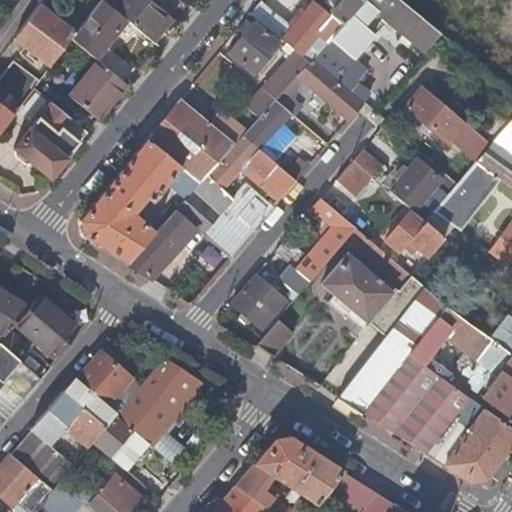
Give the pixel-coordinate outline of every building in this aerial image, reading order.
[(85,19),(76,32),(71,38),(98,60),(99,61),(103,56),(99,53),(119,28),(126,19),(109,4),(103,0),(100,0),(89,15),(101,23),(97,29),(85,19)] [(154,0),(112,0),(109,4),(126,19),(135,26),(147,35),(167,10),(154,0)] [(361,2),(362,0),(324,0),(323,1),(322,0),(315,0),(314,2),(326,12),(341,24),(345,19),(361,2)] [(437,32),(398,0),(362,0),(361,2),(372,11),(373,12),(376,9),(386,18),(424,49),(437,32)] [(326,41),(341,24),(326,12),(314,2),(292,28),(259,1),(249,13),(289,46),(297,36),(306,44),(316,32),(326,41)] [(372,11),(361,2),(345,19),(357,29),(372,11)] [(76,32),(39,3),(13,38),(50,66),(71,38),(76,32)] [(351,58),(386,18),(376,9),(373,12),(372,11),(357,29),(340,48),(351,58)] [(147,35),(152,40),(173,15),(167,10),(147,35)] [(126,19),(119,28),(128,35),(135,26),(126,19)] [(245,19),(236,29),(243,35),(229,52),(252,73),(278,44),(254,24),(253,25),(245,19)] [(357,29),(345,19),(341,24),(326,41),(312,56),(310,59),(361,102),(367,96),(366,91),(356,82),(365,70),(351,58),(340,48),(357,29)] [(308,61),(310,59),(312,56),(307,52),(303,57),(308,61)] [(282,90),(296,74),(307,62),(298,54),(264,91),(274,99),(282,90)] [(346,119),(361,102),(310,59),(308,61),(307,62),(296,74),(346,119)] [(98,119),(127,84),(99,61),(98,60),(69,95),(98,119)] [(451,137),(476,158),(490,141),(422,86),(406,106),(448,141),(451,137)] [(289,113),(293,116),(301,106),(282,90),(274,99),(289,113)] [(274,99),(264,91),(249,108),(258,116),(274,99)] [(179,98),(147,138),(180,166),(199,182),(206,174),(221,188),(238,169),(242,165),(257,148),(241,135),(234,143),(207,121),(179,98)] [(258,116),(245,130),(241,135),(257,148),(280,123),(289,113),(274,99),(258,116)] [(0,131),(18,109),(9,102),(4,109),(0,105),(0,131)] [(31,162),(49,178),(88,132),(51,102),(13,147),(15,149),(13,150),(14,156),(25,164),(30,164),(31,162)] [(218,108),(207,121),(234,143),(241,135),(245,130),(218,108)] [(511,115),(490,141),(476,158),(475,159),(500,178),(511,186),(511,115)] [(280,123),(257,148),(273,162),(294,135),(280,123)] [(385,128),(371,146),(384,156),(398,138),(385,128)] [(180,166),(147,138),(78,221),(80,234),(126,263),(154,232),(132,212),(145,197),(151,201),(167,183),(180,166)] [(242,165),(280,197),(294,180),(287,174),(276,164),(273,162),(257,148),(242,165)] [(381,165),(362,148),(352,160),(362,169),(371,176),(381,165)] [(415,158),(388,190),(410,209),(424,220),(432,210),(425,204),(441,186),(445,189),(447,185),(415,158)] [(500,178),(475,159),(436,213),(461,231),(500,178)] [(362,169),(352,160),(336,179),(346,187),(362,169)] [(294,180),(304,170),(296,163),(287,174),(294,180)] [(238,169),(276,202),(280,197),(242,165),(238,169)] [(199,182),(180,166),(167,183),(172,188),(174,186),(186,196),(199,182)] [(206,174),(199,182),(186,196),(175,209),(190,222),(201,232),(232,197),(221,188),(206,174)] [(286,237),(274,251),(309,280),(344,238),(354,227),(320,198),(312,207),(325,218),(327,219),(331,220),(335,223),(320,240),(307,255),(286,237)] [(154,216),(162,223),(175,209),(167,202),(154,216)] [(154,232),(126,263),(150,278),(152,273),(147,270),(190,222),(175,209),(162,223),(154,232)] [(418,246),(427,254),(442,236),(431,226),(424,220),(410,209),(385,239),(398,251),(403,245),(412,252),(418,246)] [(436,213),(433,210),(432,210),(424,220),(431,226),(441,215),(436,213)] [(314,234),(320,240),(335,223),(331,220),(327,219),(314,234)] [(368,320),(385,334),(423,285),(411,274),(354,227),(344,238),(400,285),(397,289),(393,286),(390,290),(379,281),(380,279),(375,275),(374,277),(363,268),(366,264),(351,252),(348,256),(346,253),(320,283),(333,294),(327,301),(344,316),(346,314),(361,327),(368,320)] [(489,250),(511,266),(511,245),(500,236),(489,250)] [(255,274),(230,302),(260,328),(285,298),(255,274)] [(385,334),(336,396),(423,451),(454,410),(472,422),(443,464),(470,481),(487,478),(511,442),(511,427),(428,367),(408,352),(436,316),(444,304),(423,285),(385,334)] [(0,290),(0,336),(1,338),(14,322),(27,307),(0,290)] [(27,307),(14,322),(54,355),(77,328),(38,295),(27,307)] [(448,326),(436,316),(408,352),(428,367),(434,360),(427,354),(448,326)] [(499,344),(488,336),(462,317),(447,337),(475,358),(487,342),(496,348),(499,344)] [(276,318),(254,344),(273,356),(293,333),(276,318)] [(511,353),(511,329),(510,332),(498,323),(488,336),(499,344),(511,353)] [(0,381),(22,400),(40,378),(21,362),(0,344),(0,381)] [(21,362),(40,378),(47,370),(52,365),(32,349),(21,362)] [(97,350),(62,391),(105,427),(115,415),(116,414),(107,407),(131,378),(97,350)] [(511,379),(511,353),(499,371),(511,379)] [(115,415),(132,429),(145,440),(158,425),(197,379),(164,358),(116,414),(115,415)] [(511,416),(511,379),(499,371),(481,396),(511,417),(511,416)] [(62,391),(30,429),(49,445),(64,429),(87,448),(92,442),(105,427),(62,391)] [(115,415),(105,427),(92,442),(103,451),(109,456),(132,429),(115,415)] [(158,425),(145,440),(174,464),(186,450),(158,425)] [(30,429),(9,453),(37,477),(41,480),(51,489),(60,479),(65,473),(72,465),(49,445),(30,429)] [(291,488),(315,503),(340,470),(289,437),(273,441),(235,487),(254,501),(261,490),(268,480),(289,492),(291,488)] [(9,453),(0,464),(0,495),(13,507),(18,511),(32,511),(51,489),(41,480),(37,477),(9,453)] [(340,470),(315,503),(329,511),(386,511),(394,504),(340,470)] [(83,499),(98,511),(132,511),(143,499),(113,473),(108,479),(99,471),(85,487),(78,495),(80,496),(83,499)] [(65,473),(60,479),(65,484),(71,478),(65,473)] [(142,484),(157,497),(161,492),(156,489),(161,483),(150,474),(142,484)] [(78,495),(85,487),(71,478),(65,484),(78,495)] [(262,511),(265,509),(254,501),(235,487),(213,511),(262,511)] [(265,509),(269,511),(290,511),(291,511),(261,490),(254,501),(265,509)] [(290,511),(308,511),(311,508),(300,499),(291,511),(290,511)]
